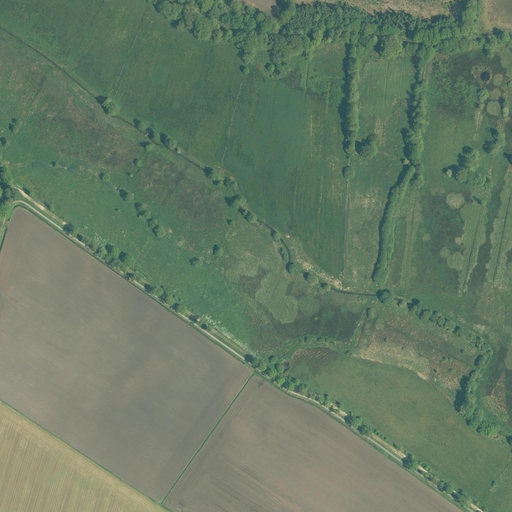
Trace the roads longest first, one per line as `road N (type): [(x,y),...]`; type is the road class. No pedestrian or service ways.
road 1 (track): [(0,203),(4,191),(17,189),(481,511)]
road 2 (track): [(167,0),(227,30),(288,41),(337,32),(426,44),(511,35)]
